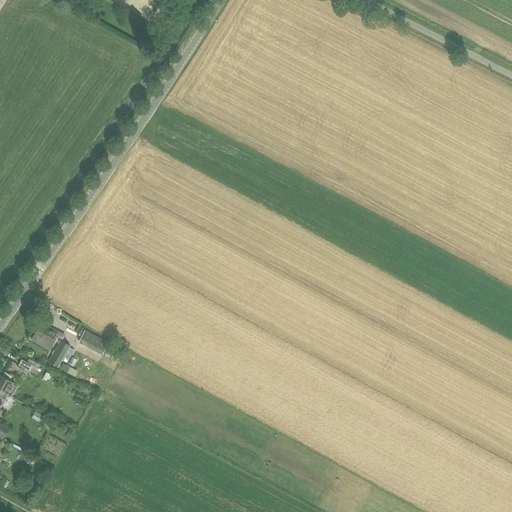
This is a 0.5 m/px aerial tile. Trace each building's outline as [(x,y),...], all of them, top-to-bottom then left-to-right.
[(47,348),(56,330),(41,322),(31,339),(47,348)] [(108,345),(85,332),(79,342),(102,355),(108,345)] [(70,345),(60,339),(48,361),(58,367),(70,345)] [(18,364),(38,375),(41,369),(38,368),(40,364),(28,358),(27,362),(21,359),(18,364)] [(63,363),(60,367),(74,375),(77,370),(63,363)] [(8,393),(11,395),(16,386),(13,384),(14,382),(9,379),(11,376),(4,371),(2,375),(0,374),(0,389),(8,393)] [(34,408),(29,415),(37,421),(42,415),(34,408)] [(0,435),(4,438),(9,428),(0,423),(0,435)] [(17,462),(26,467),(30,459),(22,454),(17,462)]
